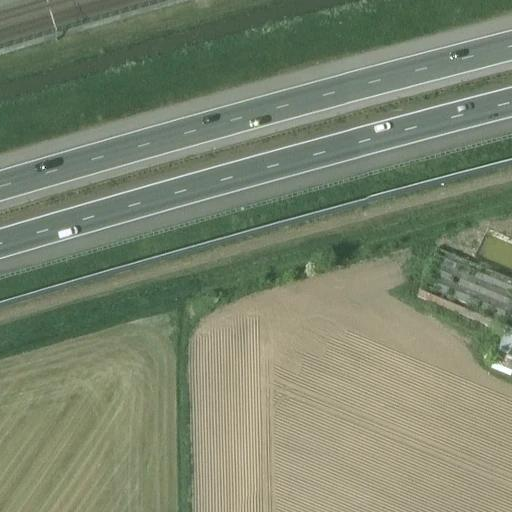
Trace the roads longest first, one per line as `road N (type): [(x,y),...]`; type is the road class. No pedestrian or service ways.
road 1 (motorway): [(0,244),(511,103)]
road 2 (motorway): [(511,47),(0,187)]
